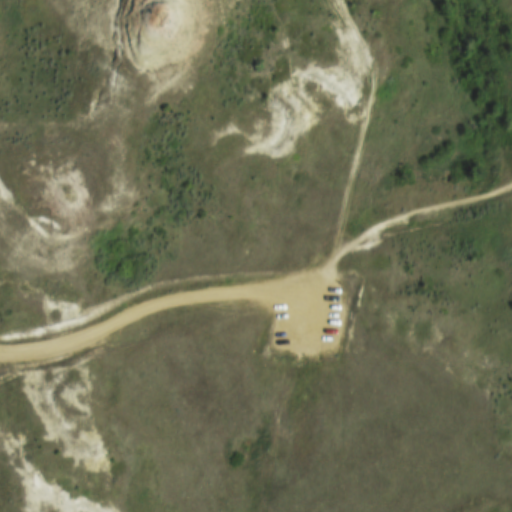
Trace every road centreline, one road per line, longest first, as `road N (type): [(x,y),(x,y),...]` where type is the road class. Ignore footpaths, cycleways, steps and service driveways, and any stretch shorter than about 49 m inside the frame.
road 1 (residential): [(0,354),(82,340),(167,295),(271,287),(319,289),(301,346)]
road 2 (track): [(341,0),(363,48),(366,91),(319,289)]
road 3 (track): [(301,346),(268,511)]
